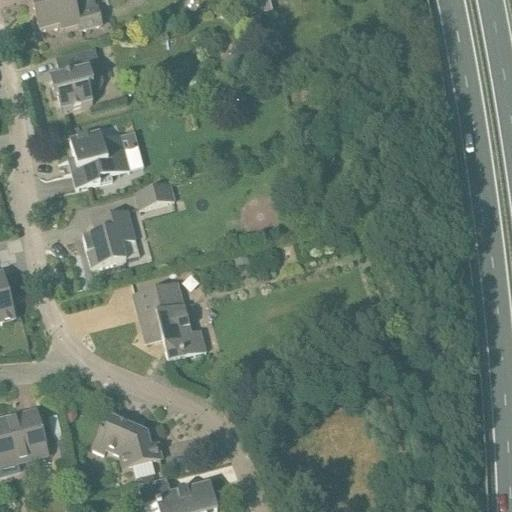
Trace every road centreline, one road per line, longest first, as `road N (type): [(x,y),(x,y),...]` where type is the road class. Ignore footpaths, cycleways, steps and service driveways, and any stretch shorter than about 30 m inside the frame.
road 1 (trunk): [(451,0),(482,177),(511,511)]
road 2 (residential): [(90,365),(45,305),(0,44)]
road 3 (residential): [(262,511),(237,449),(212,417),(90,365)]
road 4 (trunk): [(511,118),(490,0)]
